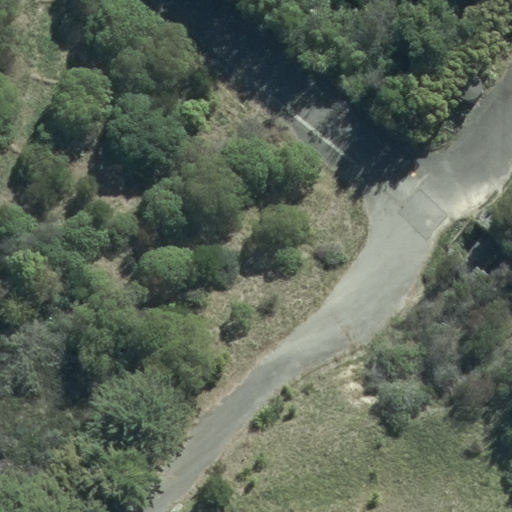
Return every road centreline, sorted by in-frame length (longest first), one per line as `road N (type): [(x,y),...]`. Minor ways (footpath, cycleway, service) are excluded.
road 1 (residential): [(143,511),(268,362),(382,292),(449,203)]
road 2 (residential): [(449,203),(204,0)]
